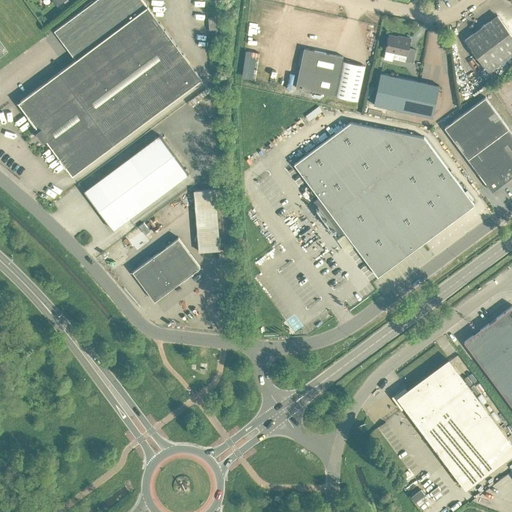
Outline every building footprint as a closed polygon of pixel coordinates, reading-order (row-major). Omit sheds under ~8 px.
[(36,130),(44,141),(46,139),(72,174),(201,78),(142,0),(94,0),(54,30),(75,59),(18,102),(38,129),(36,130)] [(465,39),(489,71),(511,53),(511,35),(497,15),(465,39)] [(384,58),(392,59),(393,52),(406,54),(405,60),(413,62),(416,49),(408,47),(410,38),(401,36),(401,37),(389,34),(385,50),(386,50),(384,58)] [(296,87),(335,95),(343,56),(304,48),(296,87)] [(365,65),(343,61),(336,96),(358,100),(365,65)] [(374,104),(432,116),(439,85),(380,72),(374,104)] [(511,132),(485,96),(444,127),(492,191),(511,175),(511,132)] [(309,120),(322,111),(318,106),(305,115),(309,120)] [(350,121),(294,163),(319,197),(314,200),(324,214),(339,234),(344,230),(378,275),(474,204),(424,136),(350,121)] [(84,190),(113,229),(188,173),(160,134),(84,190)] [(220,249),(215,189),(194,190),(199,251),(220,249)] [(150,231),(143,222),(139,226),(145,234),(150,231)] [(133,270),(155,300),(200,266),(178,237),(133,270)] [(511,305),(464,341),(511,405),(511,305)] [(406,406),(466,486),(511,451),(511,445),(448,360),(408,390),(406,386),(393,396),(402,408),(406,406)]
